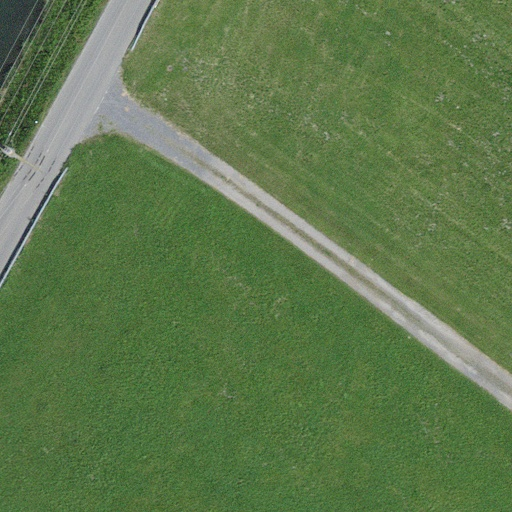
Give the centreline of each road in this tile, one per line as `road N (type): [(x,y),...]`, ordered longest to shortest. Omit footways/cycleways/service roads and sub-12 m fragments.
road 1 (track): [(98,72),(511,377)]
road 2 (unclassified): [(139,0),(0,248)]
